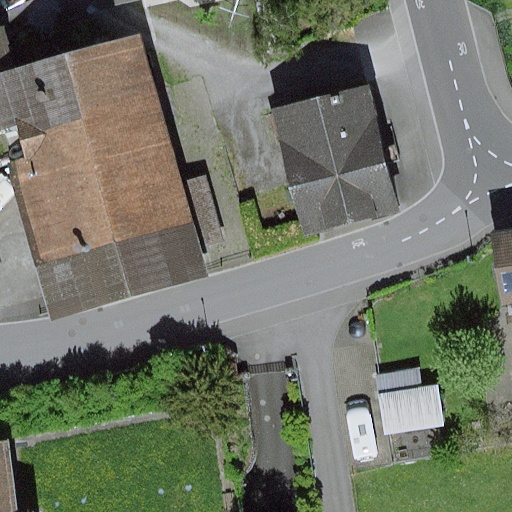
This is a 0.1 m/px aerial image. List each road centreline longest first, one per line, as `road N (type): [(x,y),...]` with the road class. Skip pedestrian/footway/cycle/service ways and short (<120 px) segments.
road 1 (residential): [(0,357),(121,334),(400,242),(436,224),(493,175)]
road 2 (residential): [(493,175),(464,120),(434,0)]
